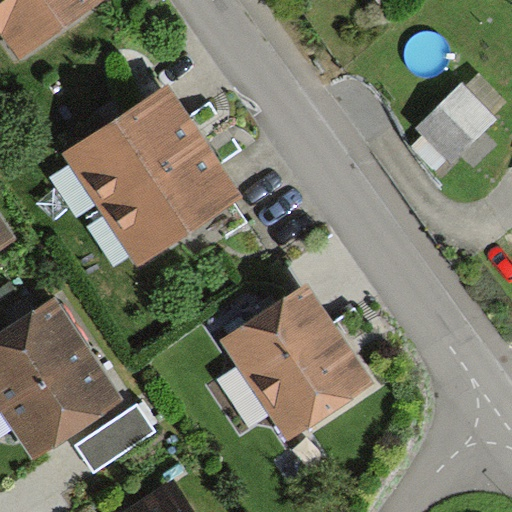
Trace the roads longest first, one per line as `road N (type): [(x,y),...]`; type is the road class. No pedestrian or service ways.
road 1 (residential): [(221,0),(499,416)]
road 2 (residential): [(499,416),(427,511)]
